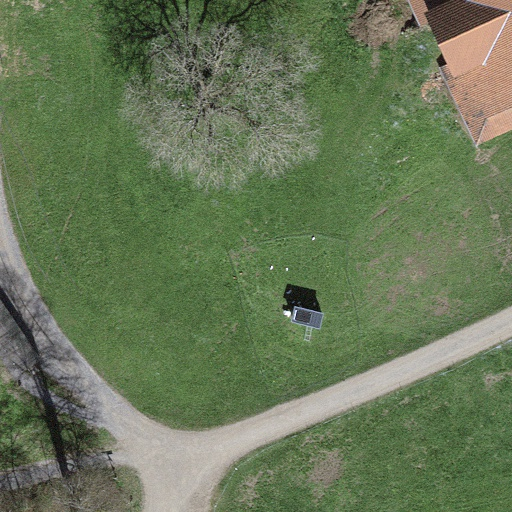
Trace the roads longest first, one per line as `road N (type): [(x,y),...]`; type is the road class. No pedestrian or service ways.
road 1 (track): [(199,447),(314,423),(511,339)]
road 2 (track): [(199,447),(0,487)]
